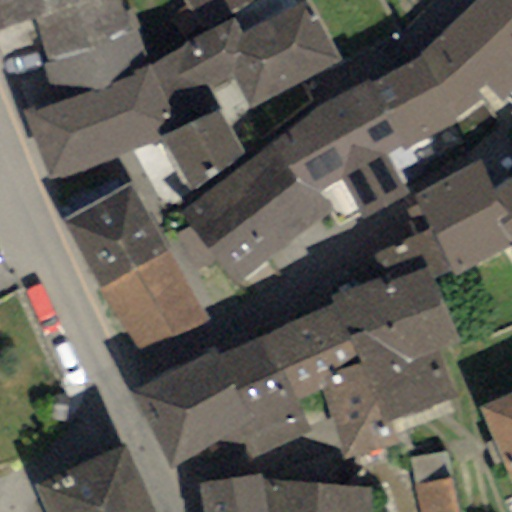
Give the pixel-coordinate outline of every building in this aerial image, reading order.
[(0,0),(0,50),(41,37),(54,76),(134,46),(118,0),(0,0)] [(511,0),(488,0),(427,57),(464,122),(492,100),(502,113),(511,103),(511,0)] [(248,120),(340,71),(311,9),(242,42),(233,26),(157,70),(160,76),(175,115),(231,87),(248,120)] [(67,110),(24,126),(49,190),(183,138),(175,115),(160,76),(148,81),(134,46),(54,76),(67,110)] [(414,68),(371,93),(416,157),(457,136),(414,68)] [(371,93),(286,148),(322,203),(346,193),(364,230),(411,205),(390,165),(416,157),(371,93)] [(216,123),(162,152),(186,203),(239,167),(216,123)] [(181,222),(230,298),(332,216),(322,203),(286,148),(181,222)] [(420,214),(450,289),(511,263),(511,250),(491,206),(480,181),(420,214)] [(511,191),(491,206),(511,250),(511,191)] [(103,300),(174,266),(131,192),(60,228),(103,300)] [(174,266),(103,300),(141,380),(213,346),(174,266)] [(332,315),(228,353),(266,457),(329,434),(344,476),(403,455),(394,430),(454,408),(436,359),(455,352),(429,280),(389,295),(382,276),(326,297),(332,315)] [(250,440),(212,367),(130,409),(167,482),(250,440)] [(511,407),(480,419),(511,494),(511,407)] [(150,511),(125,454),(34,495),(41,511),(150,511)] [(266,511),(262,485),(209,493),(212,511),(266,511)] [(287,489),(285,511),(370,511),(371,495),(287,489)]
